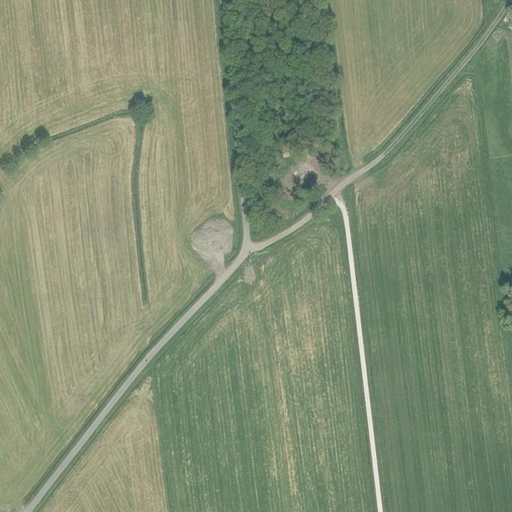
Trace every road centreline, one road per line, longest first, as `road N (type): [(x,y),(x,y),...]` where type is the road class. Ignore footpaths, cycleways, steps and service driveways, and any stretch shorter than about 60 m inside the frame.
road 1 (unclassified): [(27,511),(244,249)]
road 2 (track): [(328,199),(389,148),(509,0)]
road 3 (unclassified): [(244,249),(222,0)]
